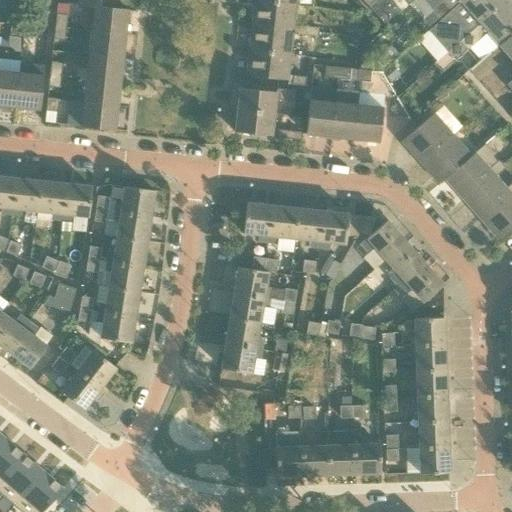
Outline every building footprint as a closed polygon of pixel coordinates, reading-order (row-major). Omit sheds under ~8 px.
[(120,9),(121,5),(78,0),(77,0),(77,6),(94,8),(92,27),(126,30),(128,10),(120,9)] [(296,5),(254,0),(252,25),(293,30),(293,34),(305,36),(306,27),(294,25),(296,5)] [(403,0),(363,0),(384,23),(408,5),(403,0)] [(430,29),(461,0),(418,0),(410,7),(422,20),(430,29)] [(504,0),(461,0),(430,29),(427,31),(446,52),(459,41),(479,23),(504,0)] [(498,45),(511,32),(511,6),(506,0),(504,0),(479,23),(459,41),(467,50),(487,33),(498,45)] [(55,27),(66,28),(67,16),(56,14),(55,27)] [(22,37),(24,25),(11,24),(10,35),(22,37)] [(24,25),(22,37),(35,38),(36,27),(24,25)] [(293,34),(293,30),(252,25),(249,50),(291,55),(293,34)] [(65,41),(66,28),(55,27),(54,39),(65,41)] [(123,55),(126,30),(92,27),(89,52),(123,55)] [(317,37),(318,28),(306,27),(305,36),(317,37)] [(493,96),(505,111),(509,116),(511,114),(511,113),(511,112),(511,32),(498,45),(470,70),(477,78),(480,82),(508,56),(511,60),(511,80),(507,85),(493,96)] [(291,55),(249,50),(246,76),(288,81),(287,84),(305,86),(306,77),(288,75),(291,55)] [(121,80),(123,55),(89,52),(86,76),(121,80)] [(50,74),(61,76),(62,63),(51,62),(50,74)] [(340,79),(341,68),(326,66),(324,78),(340,79)] [(362,70),(341,68),(340,79),(361,82),(362,70)] [(0,105),(15,107),(18,73),(0,70),(0,105)] [(361,82),(370,83),(371,71),(362,70),(361,82)] [(18,73),(15,107),(40,110),(44,76),(18,73)] [(60,88),(61,76),(50,74),(48,87),(60,88)] [(118,105),(121,80),(86,76),(84,101),(118,105)] [(331,137),(336,89),(311,86),(306,135),(331,137)] [(277,89),(276,92),(239,88),(235,132),(272,136),(276,100),(291,102),(292,90),(277,89)] [(358,106),(359,91),(336,89),(331,137),(354,140),(358,106)] [(58,99),(47,98),(46,111),(57,112),(58,99)] [(115,131),(118,105),(84,101),(81,127),(115,131)] [(379,142),(383,108),(358,106),(354,140),(379,142)] [(420,163),(452,135),(434,114),(401,142),(420,163)] [(275,138),(293,140),(301,141),(301,133),(276,130),(275,138)] [(470,155),(452,135),(420,163),(439,185),(445,179),(444,178),(470,155)] [(462,198),(501,164),(498,160),(488,169),(474,153),(471,156),(470,155),(444,178),(445,179),(462,198)] [(475,213),(505,189),(495,177),(505,168),(501,164),(462,198),(475,213)] [(11,215),(15,179),(0,177),(0,207),(2,207),(1,214),(11,215)] [(37,211),(40,181),(15,179),(11,215),(22,216),(22,210),(37,211)] [(62,220),(66,184),(40,181),(37,211),(52,213),(51,219),(62,220)] [(511,183),(506,189),(505,189),(475,213),(498,240),(511,227),(511,183)] [(66,184),(62,220),(72,222),(73,215),(88,217),(92,187),(66,184)] [(151,217),(155,191),(125,187),(123,202),(116,201),(115,211),(120,212),(151,217)] [(95,208),(108,210),(110,197),(97,195),(95,208)] [(269,243),(273,206),(246,203),(243,233),(259,235),(258,241),(269,243)] [(295,239),(298,209),(273,206),(269,243),(279,244),(280,237),(295,239)] [(95,208),(93,222),(106,224),(108,210),(95,208)] [(319,248),(323,212),(298,209),(295,239),(309,240),(309,247),(319,248)] [(120,212),(117,237),(147,242),(151,217),(120,212)] [(349,214),(323,212),(319,248),(329,249),(330,242),(346,244),(346,236),(356,237),(363,217),(349,215),(349,214)] [(386,260),(406,242),(387,221),(361,243),(369,253),(375,247),(386,260)] [(0,249),(5,252),(10,241),(0,236),(0,249)] [(143,267),(147,242),(117,237),(115,252),(108,251),(107,261),(143,267)] [(10,241),(5,252),(18,257),(22,246),(10,241)] [(398,286),(424,263),(406,242),(386,260),(397,272),(391,277),(398,286)] [(87,258),(97,260),(99,246),(90,244),(87,258)] [(54,272),(59,262),(46,256),(42,267),(54,272)] [(95,270),(97,260),(87,258),(86,269),(95,270)] [(254,258),(253,267),(264,269),(265,260),(254,258)] [(330,280),(338,265),(326,259),(318,274),(330,280)] [(268,260),(266,270),(279,272),(281,263),(268,260)] [(139,292),(143,267),(107,261),(105,272),(111,273),(109,287),(139,292)] [(59,262),(54,272),(67,278),(71,267),(59,262)] [(302,262),(301,273),(313,274),(315,264),(302,262)] [(423,302),(443,285),(424,263),(398,286),(406,295),(412,290),(423,302)] [(25,283),(29,272),(16,267),(12,278),(25,283)] [(234,293),(274,300),(276,290),(265,288),(268,272),(238,267),(234,293)] [(25,283),(37,288),(41,277),(29,272),(25,283)] [(53,299),(49,297),(43,306),(69,313),(76,290),(59,285),(53,299)] [(100,301),(99,311),(135,317),(139,292),(109,287),(107,302),(100,301)] [(281,301),(292,303),(294,291),(283,289),(281,301)] [(272,310),(274,300),(234,293),(230,318),(259,323),(262,308),(272,310)] [(79,308),(88,310),(91,296),(81,295),(79,308)] [(289,317),(292,303),(281,301),(278,315),(289,317)] [(87,321),(88,310),(79,308),(77,319),(87,321)] [(103,323),(103,326),(101,338),(131,343),(135,317),(99,311),(97,322),(103,323)] [(0,345),(8,351),(29,323),(20,316),(15,323),(1,313),(0,314),(0,345)] [(257,338),(259,323),(230,318),(226,343),(266,350),(267,340),(257,338)] [(416,346),(442,345),(444,344),(444,336),(444,335),(443,318),(415,319),(416,346)] [(372,319),(361,320),(362,333),(373,332),(372,319)] [(328,333),(330,322),(321,321),(319,332),(328,333)] [(31,368),(47,346),(34,337),(39,330),(29,323),(8,351),(31,368)] [(315,336),(317,325),(307,323),(305,334),(315,336)] [(349,324),(347,337),(359,339),(361,326),(349,324)] [(392,334),(380,334),(381,347),(389,347),(389,340),(392,340),(392,334)] [(272,353),(274,354),(284,355),(286,342),(274,340),(272,353)] [(335,340),(334,357),(344,357),(344,363),(351,364),(352,340),(335,340)] [(264,360),(266,350),(226,343),(221,369),(251,374),(254,358),(264,360)] [(444,344),(442,345),(416,346),(417,371),(445,370),(445,353),(445,352),(445,353),(444,344)] [(67,347),(60,356),(68,362),(75,353),(67,347)] [(105,382),(114,371),(116,368),(93,350),(77,371),(98,387),(100,389),(106,382),(105,382)] [(285,355),(284,355),(274,354),(271,371),(282,374),(285,355)] [(59,358),(52,367),(60,373),(66,364),(59,358)] [(394,362),(381,362),(381,372),(394,372),(394,362)] [(446,387),(445,370),(417,371),(418,397),(446,396),(446,387)] [(100,389),(98,387),(77,371),(61,392),(84,410),(94,396),(95,396),(100,389)] [(382,399),(394,398),(393,385),(381,385),(382,399)] [(418,397),(419,422),(447,421),(447,405),(447,404),(446,404),(446,396),(418,397)] [(394,398),(382,399),(383,413),(395,412),(394,398)] [(337,420),(352,419),(352,408),(336,409),(337,420)] [(352,408),(352,419),(365,418),(365,415),(364,415),(364,408),(352,408)] [(286,421),(301,421),(301,409),(286,410),(286,421)] [(301,409),(301,421),(313,421),(313,409),(301,409)] [(448,438),(447,421),(419,422),(419,448),(448,447),(448,439),(448,438)] [(326,432),(327,447),(328,447),(329,475),(345,474),(345,475),(346,475),(346,474),(354,474),(353,446),(354,446),(354,431),(326,432)] [(384,449),(396,449),(396,437),(383,437),(384,449)] [(5,439),(0,444),(0,481),(24,455),(5,439)] [(380,445),(354,446),(353,446),(354,474),(362,474),(363,474),(380,473),(380,445)] [(302,447),(277,448),(276,448),(277,477),(294,476),(295,476),(303,476),(302,447)] [(312,475),(329,475),(328,447),(327,447),(302,447),(303,476),(311,475),(311,476),(312,476),(312,475)] [(448,447),(419,448),(420,474),(449,473),(448,456),(449,456),(449,455),(448,455),(448,447)] [(396,449),(384,449),(384,464),(397,463),(396,449)] [(24,455),(0,481),(0,494),(13,506),(43,472),(24,455)] [(43,472),(13,506),(20,511),(42,511),(63,489),(43,472)]
